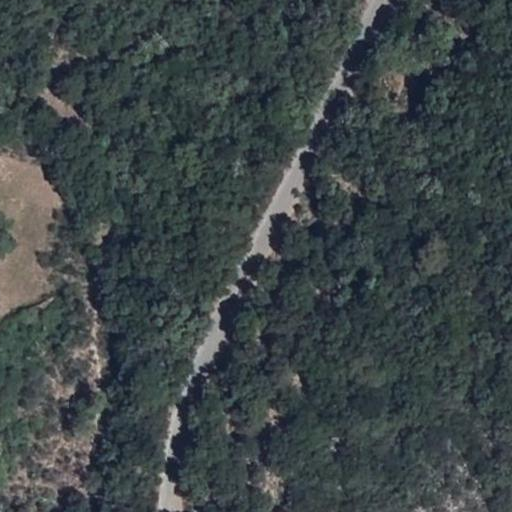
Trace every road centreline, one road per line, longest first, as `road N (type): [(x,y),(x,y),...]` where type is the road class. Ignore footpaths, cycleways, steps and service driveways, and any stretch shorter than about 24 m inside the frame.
road 1 (unclassified): [(172,511),(180,391),(373,0)]
road 2 (track): [(0,90),(29,86),(72,122),(100,175),(256,241)]
